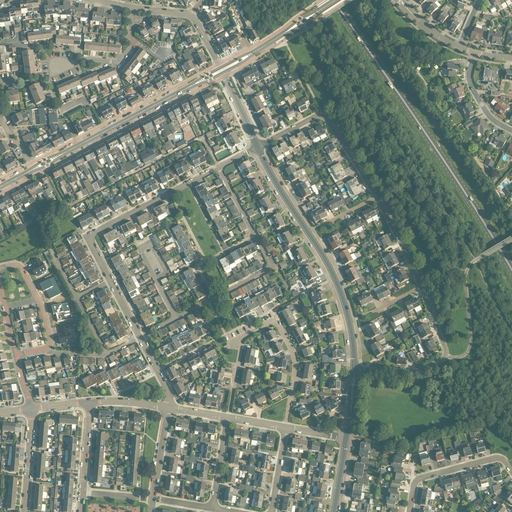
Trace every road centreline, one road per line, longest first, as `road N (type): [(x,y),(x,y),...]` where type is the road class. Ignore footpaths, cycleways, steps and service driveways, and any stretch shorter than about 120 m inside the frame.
road 1 (secondary): [(511,270),(333,0)]
road 2 (residential): [(139,337),(89,237),(218,167)]
road 3 (residential): [(139,337),(267,267),(218,167)]
road 4 (tertiary): [(353,368),(334,278),(256,147)]
road 5 (tertiary): [(33,169),(221,70)]
road 6 (residential): [(353,368),(407,375),(444,358),(421,287)]
road 7 (residential): [(86,97),(61,109),(49,75),(82,60),(118,63),(134,41)]
road 8 (residential): [(285,427),(292,352),(274,324),(245,337)]
road 9 (residential): [(511,475),(494,457),(418,476),(408,511)]
